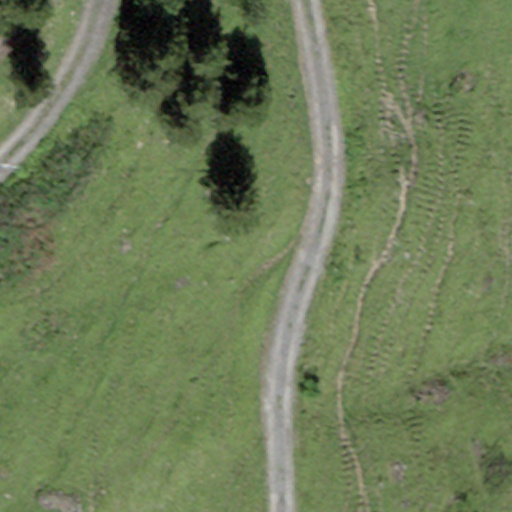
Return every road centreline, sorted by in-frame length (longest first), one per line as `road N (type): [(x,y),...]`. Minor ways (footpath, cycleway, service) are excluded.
road 1 (track): [(253,511),(255,348),(292,235),(298,147),(276,0)]
road 2 (track): [(66,0),(34,87),(0,130)]
